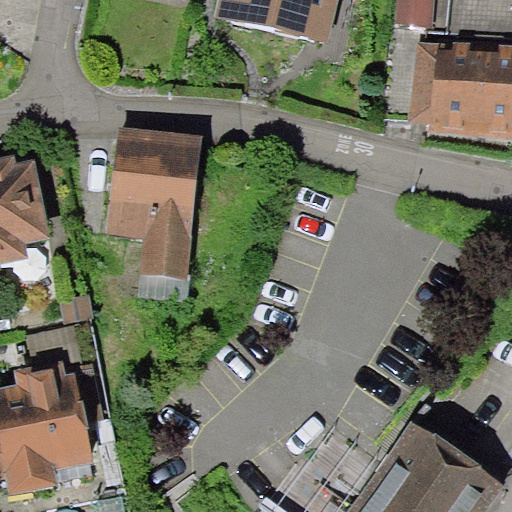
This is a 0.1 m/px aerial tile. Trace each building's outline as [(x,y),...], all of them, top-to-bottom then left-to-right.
[(207,33),(324,55),(334,0),(187,0),(212,5),(207,33)] [(427,0),(390,0),(385,32),(421,38),(427,0)] [(415,143),(511,151),(511,59),(423,52),(415,143)] [(132,248),(129,283),(183,289),(198,156),(109,147),(98,245),(132,248)] [(38,251),(25,174),(0,177),(0,273),(6,273),(3,257),(38,251)] [(75,385),(0,399),(0,498),(94,480),(75,385)] [(477,511),(492,491),(401,429),(377,457),(327,424),(255,511),(477,511)]
